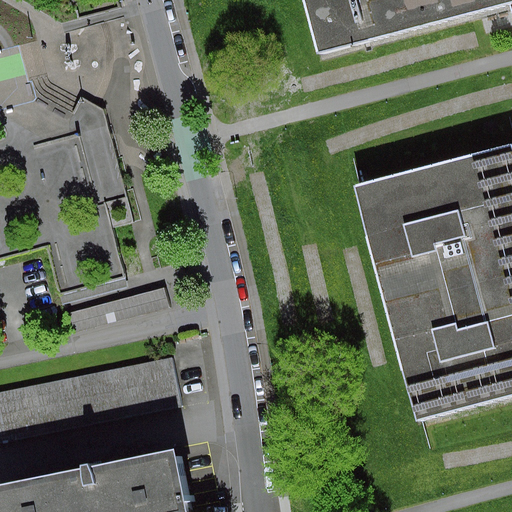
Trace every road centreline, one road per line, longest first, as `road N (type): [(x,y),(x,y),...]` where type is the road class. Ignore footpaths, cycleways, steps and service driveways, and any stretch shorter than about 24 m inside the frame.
road 1 (residential): [(263,511),(236,331),(151,0)]
road 2 (unknown): [(236,331),(0,357)]
